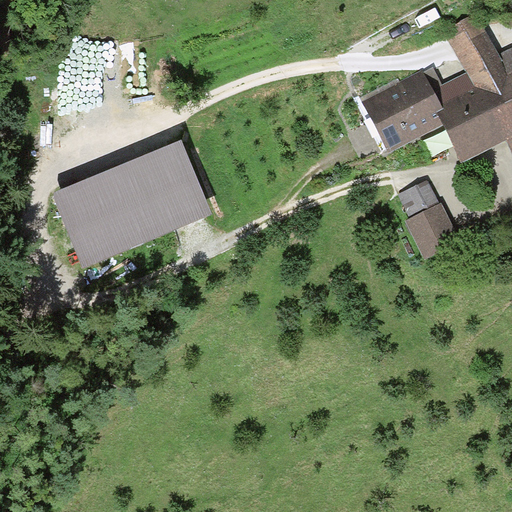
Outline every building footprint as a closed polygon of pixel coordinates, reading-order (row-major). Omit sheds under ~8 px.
[(511,62),(425,108),(438,133),(462,177),(511,150),(511,62)] [(388,159),(438,133),(425,108),(413,84),(363,110),(388,159)] [(209,215),(181,146),(56,197),(84,266),(209,215)] [(398,201),(410,228),(435,217),(423,190),(398,201)] [(410,228),(406,230),(422,265),(451,253),(435,217),(410,228)]
